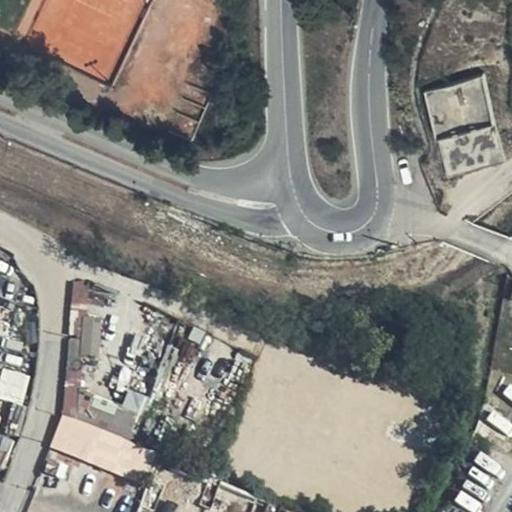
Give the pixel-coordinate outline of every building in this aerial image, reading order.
[(488,115),(477,81),(432,92),(442,135),(480,125),(478,117),(488,115)] [(483,170),(478,156),(449,163),(454,177),(483,170)] [(74,298),(91,304),(93,288),(76,286),(74,298)] [(84,399),(91,304),(74,298),(63,424),(75,429),(78,397),(84,399)] [(405,429),(438,441),(455,405),(424,390),(405,429)] [(141,493),(154,459),(134,451),(144,422),(84,399),(78,397),(75,429),(63,424),(49,456),(141,493)] [(429,462),(438,441),(405,429),(397,448),(429,462)]
